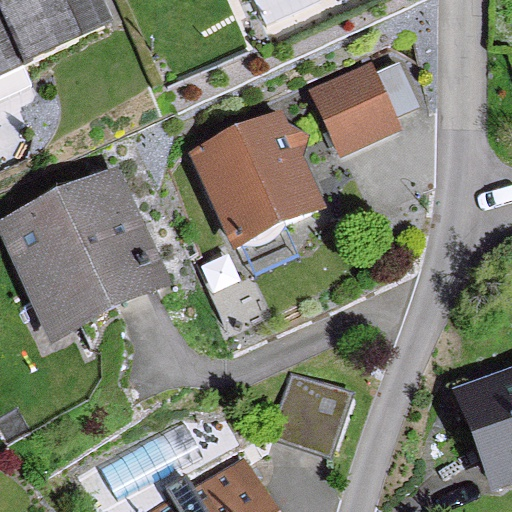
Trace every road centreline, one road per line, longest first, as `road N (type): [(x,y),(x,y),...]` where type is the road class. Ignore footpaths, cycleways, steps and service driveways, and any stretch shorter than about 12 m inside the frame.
road 1 (residential): [(359,511),(453,212)]
road 2 (residential): [(453,212),(457,0)]
